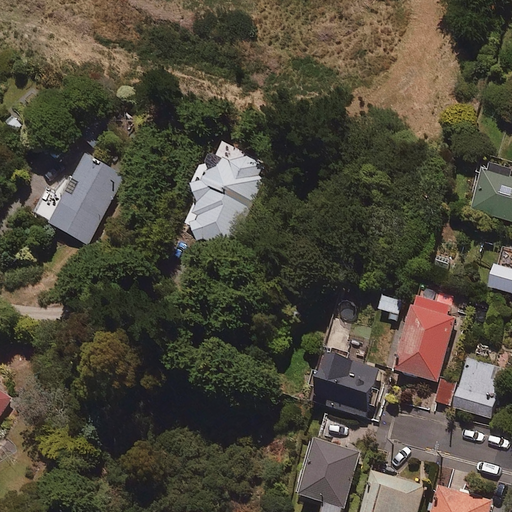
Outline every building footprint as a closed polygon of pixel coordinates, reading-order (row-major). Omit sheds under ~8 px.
[(263,179),(268,169),(257,166),(259,160),(227,146),(221,162),(215,163),(213,171),(205,173),(195,192),(203,206),(189,228),(199,235),(204,252),(213,249),(234,257),(268,184),(263,179)] [(129,181),(96,162),(56,230),(88,249),(129,181)] [(495,179),(490,178),(479,219),(511,227),(511,176),(497,172),(495,179)] [(511,273),(499,271),(493,295),(511,299),(511,273)] [(402,300),(382,295),(379,310),(398,315),(402,300)] [(457,313),(415,302),(397,368),(440,379),(457,313)] [(377,366),(328,355),(318,397),(330,400),(329,405),(363,413),(364,408),(367,404),(374,405),(377,389),(371,388),(377,366)] [(506,372),(471,363),(458,413),(494,422),(506,372)] [(460,386),(446,382),(439,406),(453,410),(460,386)] [(0,426),(15,403),(0,393),(0,426)] [(365,449),(316,434),(298,492),(347,507),(365,449)] [(419,511),(429,485),(377,468),(361,511),(419,511)] [(490,511),(494,498),(440,483),(431,511),(490,511)]
